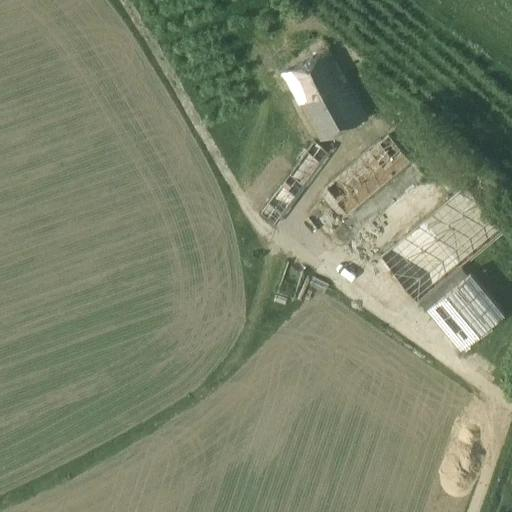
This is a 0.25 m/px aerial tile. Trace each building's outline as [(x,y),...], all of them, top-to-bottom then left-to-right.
[(283,73),(320,141),(366,116),(329,48),(283,73)] [(389,135),(324,184),(352,223),(418,174),(389,135)] [(313,139),(259,212),(276,224),(330,151),(313,139)] [(499,233),(458,187),(379,256),(419,299),(461,265),(499,233)] [(467,273),(461,265),(419,299),(426,307),(467,273)] [(471,269),(467,273),(426,307),(425,308),(460,351),(506,312),(471,269)]
